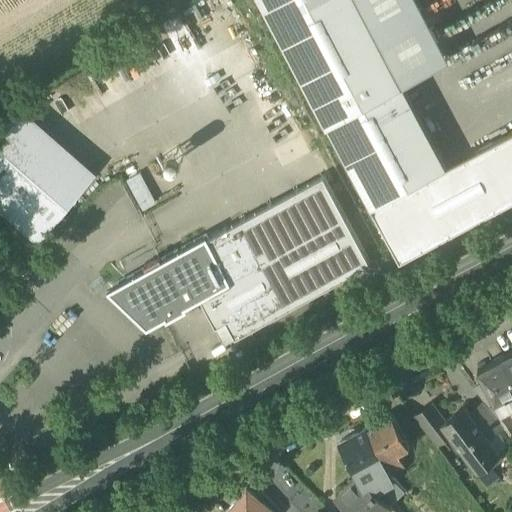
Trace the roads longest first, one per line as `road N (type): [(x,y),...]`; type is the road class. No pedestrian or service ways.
road 1 (tertiary): [(12,511),(511,250)]
road 2 (residential): [(156,511),(511,319)]
